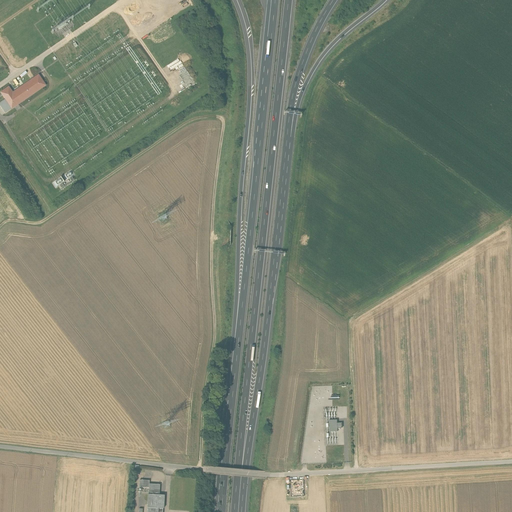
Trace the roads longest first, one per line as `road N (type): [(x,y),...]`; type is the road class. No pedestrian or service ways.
road 1 (track): [(0,226),(39,223),(188,121),(222,120),(212,217),(214,336),(199,468)]
road 2 (unclassified): [(0,447),(264,474),(511,461)]
road 3 (motorway): [(242,455),(288,0)]
road 4 (track): [(358,469),(352,320),(511,219)]
road 5 (motorway): [(236,0),(250,91),(239,322)]
road 6 (motorway): [(242,455),(262,363),(288,138)]
road 7 (motorway): [(268,49),(239,322)]
road 8 (motorway): [(239,322),(221,511)]
road 9 (motorway): [(288,138),(319,59),(384,0)]
road 10 (motorway): [(288,138),(301,65),(333,0)]
